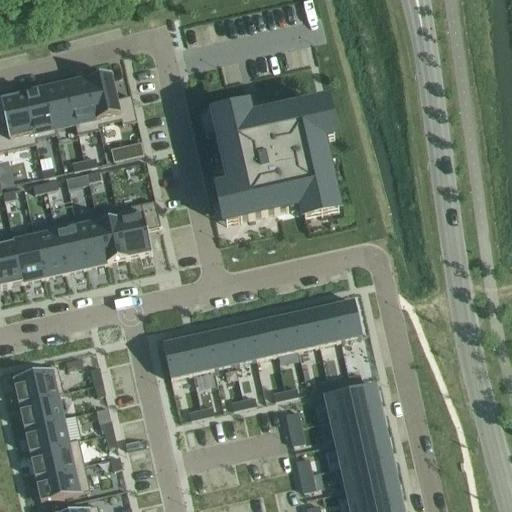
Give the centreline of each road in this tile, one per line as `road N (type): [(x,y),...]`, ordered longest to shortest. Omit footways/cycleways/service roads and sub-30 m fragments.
road 1 (tertiary): [(511,511),(466,335),(416,0)]
road 2 (residential): [(436,511),(381,266),(367,253),(216,288)]
road 3 (residential): [(0,77),(159,35),(216,288)]
road 4 (residential): [(127,308),(173,511)]
road 5 (residential): [(127,308),(0,340)]
